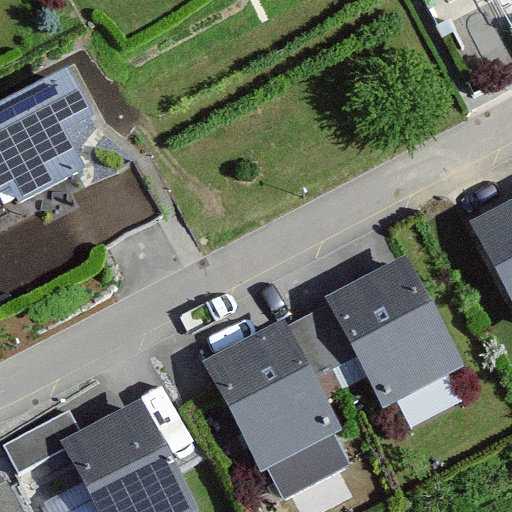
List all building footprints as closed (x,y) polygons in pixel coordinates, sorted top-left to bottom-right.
[(72,74),(0,111),(0,213),(23,202),(31,217),(92,185),(70,144),(101,128),(72,74)] [(511,204),(466,226),(511,327),(511,204)] [(406,262),(201,366),(260,480),(347,436),(317,378),(355,359),(381,410),(461,369),(406,262)] [(60,420),(12,444),(30,480),(68,461),(93,511),(207,511),(155,406),(73,447),(60,420)] [(0,511),(39,511),(18,469),(0,478),(0,511)]
